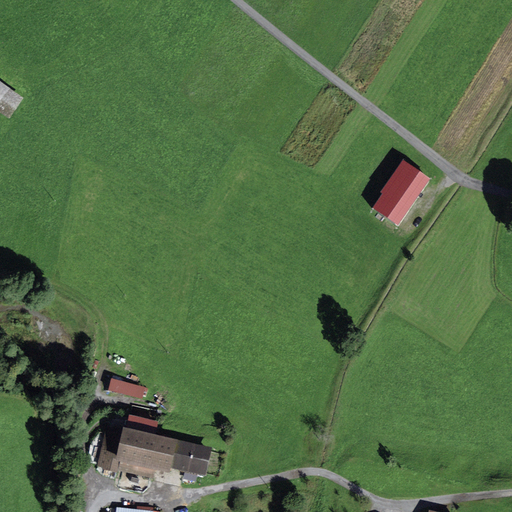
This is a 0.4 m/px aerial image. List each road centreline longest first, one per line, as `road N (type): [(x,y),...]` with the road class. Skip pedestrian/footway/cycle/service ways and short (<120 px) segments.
road 1 (track): [(94,503),(307,471),(395,503),(511,491)]
road 2 (track): [(511,195),(465,182),(238,0)]
road 3 (track): [(0,269),(49,281),(98,313),(104,355),(81,453),(94,503)]
